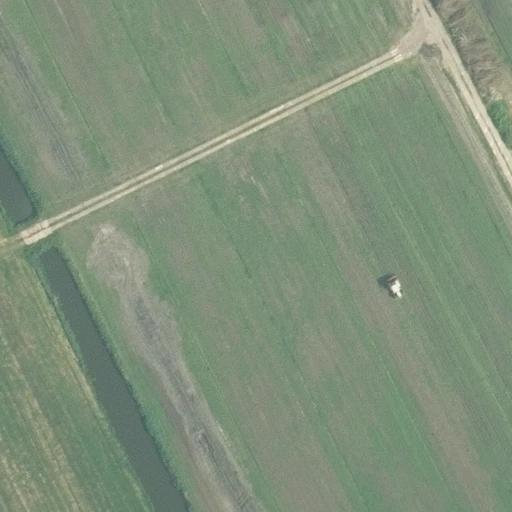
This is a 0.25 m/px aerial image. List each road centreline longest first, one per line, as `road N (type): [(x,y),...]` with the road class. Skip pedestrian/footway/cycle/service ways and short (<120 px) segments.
road 1 (track): [(0,251),(437,34)]
road 2 (track): [(437,34),(511,176)]
